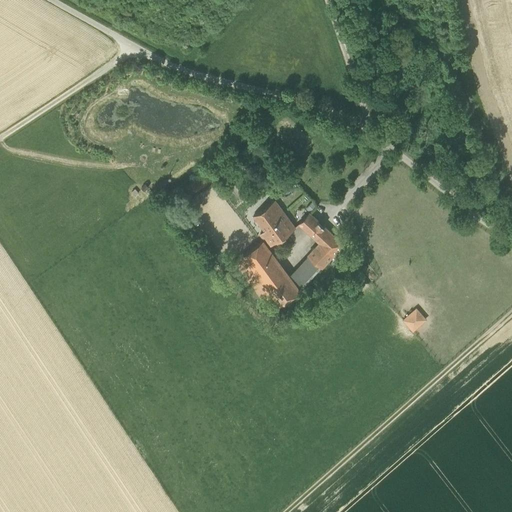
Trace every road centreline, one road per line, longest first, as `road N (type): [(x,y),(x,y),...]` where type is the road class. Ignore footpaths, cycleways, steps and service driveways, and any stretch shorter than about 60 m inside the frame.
road 1 (unclassified): [(511,236),(365,128),(299,98),(190,71),(50,0)]
road 2 (track): [(289,511),(511,314)]
road 3 (track): [(138,48),(0,139)]
road 4 (track): [(365,128),(327,0)]
